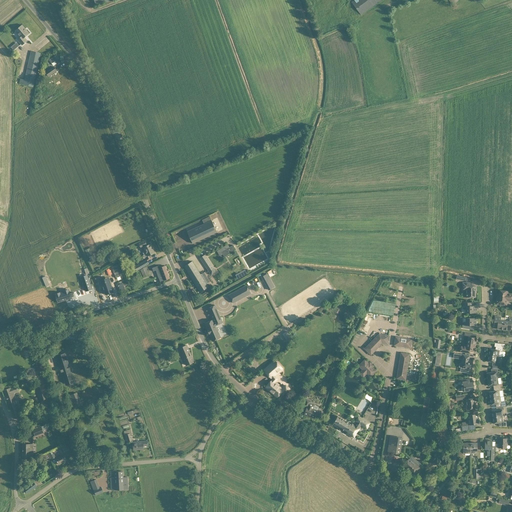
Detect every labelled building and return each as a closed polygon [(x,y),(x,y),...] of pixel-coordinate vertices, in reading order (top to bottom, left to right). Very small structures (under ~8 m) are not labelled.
[(354,0),(352,2),(361,15),(381,0),(354,0)] [(22,45),(24,44),(27,41),(24,37),(29,33),(22,25),(15,31),(21,37),(18,40),(22,45)] [(17,42),(9,48),(12,52),(20,46),(17,42)] [(33,87),(40,58),(41,53),(31,51),(30,56),(25,80),(20,79),(19,84),(24,85),(33,87)] [(61,61),(57,55),(49,60),(52,63),(55,61),(57,64),(61,61)] [(49,77),(57,70),(54,66),(45,72),(49,77)] [(193,243),(217,232),(210,216),(202,220),(204,224),(187,232),(193,243)] [(147,245),(146,245),(147,244),(145,241),(139,243),(140,247),(143,246),(144,247),(143,247),(145,251),(143,252),(144,255),(147,254),(147,256),(155,253),(151,244),(147,245)] [(233,245),(221,252),(224,257),(236,250),(233,245)] [(238,258),(244,255),(240,249),(216,264),(220,271),(239,259),(238,258)] [(216,272),(214,268),(205,254),(200,258),(209,271),(211,275),(216,272)] [(136,271),(142,268),(149,264),(147,260),(133,267),(136,271)] [(200,292),(204,289),(208,287),(192,261),(188,264),(184,266),(200,292)] [(165,266),(160,268),(159,265),(152,268),(153,271),(156,270),(160,282),(163,280),(164,280),(170,278),(165,266)] [(149,269),(147,266),(141,269),(142,270),(139,271),(141,276),(150,273),(148,269),(149,269)] [(267,274),(262,277),(269,290),(274,287),(267,274)] [(87,275),(81,277),(86,291),(92,289),(87,275)] [(109,280),(102,282),(103,286),(102,286),(103,290),(104,290),(106,294),(113,292),(109,280)] [(476,292),(476,286),(471,286),(471,282),(466,282),(462,282),(462,290),(466,290),(466,297),(467,297),(467,298),(471,298),(471,297),(475,297),(475,292),(476,292)] [(246,285),(229,295),(233,303),(251,293),(246,285)] [(60,293),(55,294),(57,298),(56,298),(58,303),(71,298),(71,297),(72,297),(74,296),(73,292),(70,293),(69,292),(68,290),(64,291),(60,293)] [(511,301),(511,294),(508,293),(508,291),(499,290),(498,298),(496,298),(496,304),(507,305),(507,300),(511,301)] [(394,314),(395,303),(375,300),(374,308),(373,308),(373,312),(394,314)] [(462,306),(462,309),(466,309),(466,313),(471,313),(476,313),(476,310),(477,310),(477,308),(476,308),(476,306),(471,306),(471,303),(473,303),(473,302),(468,302),(462,302),(462,306)] [(213,320),(205,323),(208,330),(207,330),(209,334),(209,333),(213,341),(221,337),(217,328),(216,325),(217,325),(221,323),(222,322),(215,305),(208,308),(213,320)] [(495,316),(494,326),(497,326),(497,329),(504,329),(505,321),(501,320),(501,317),(500,317),(495,316)] [(462,322),(462,328),(471,329),(471,325),(472,325),(476,325),(476,323),(477,322),(477,321),(476,320),(476,318),(471,318),(466,318),(466,322),(464,322),(462,322)] [(287,332),(283,334),(288,341),(291,338),(287,332)] [(465,332),(463,342),(464,343),(464,342),(475,344),(477,338),(476,338),(472,337),(472,334),(465,332)] [(387,344),(389,336),(379,334),(365,349),(371,354),(382,343),(387,344)] [(410,347),(411,340),(396,337),(395,345),(410,347)] [(461,346),(460,352),(469,353),(470,350),(474,351),(475,344),(464,342),(464,343),(464,346),(464,347),(461,346)] [(504,347),(505,344),(495,343),(494,346),(496,347),(495,349),(489,349),(488,355),(499,356),(502,357),(502,351),(503,347),(504,347)] [(194,362),(189,350),(187,345),(182,347),(177,349),(181,360),(184,359),(186,365),(189,364),(194,362)] [(65,353),(57,356),(59,362),(61,369),(62,370),(62,371),(62,372),(66,384),(70,383),(69,381),(73,379),(70,369),(69,367),(67,360),(65,353)] [(405,379),(409,354),(401,353),(397,378),(405,379)] [(454,353),(453,357),(462,359),(462,363),(464,364),(463,367),(462,367),(461,367),(460,371),(468,373),(469,369),(468,369),(468,368),(472,369),(472,368),(473,368),(473,365),(472,364),(473,361),(469,361),(470,355),(463,354),(454,353)] [(499,366),(499,363),(498,362),(499,356),(488,355),(487,361),(492,362),(492,365),(492,367),(497,367),(498,366),(499,366)] [(277,379),(274,375),(282,368),(275,360),(264,370),(271,378),(271,377),(273,379),(266,387),(277,397),(281,393),(284,396),(290,389),(286,385),(282,389),(274,382),(277,379)] [(365,360),(359,366),(363,370),(360,373),(361,374),(362,375),(363,376),(367,373),(368,374),(371,377),(376,371),(371,366),(371,367),(369,365),(369,364),(365,360)] [(497,368),(497,367),(492,367),(492,369),(491,369),(491,372),(486,373),(487,379),(498,378),(497,372),(498,372),(498,368),(497,368)] [(499,384),(498,378),(487,379),(488,386),(493,385),(494,388),(501,387),(502,386),(502,384),(500,384),(499,384)] [(469,379),(461,380),(462,387),(463,391),(464,391),(469,391),(474,390),(473,382),(470,382),(469,379)] [(14,398),(13,394),(18,391),(16,385),(3,390),(14,417),(21,414),(15,397),(14,398)] [(39,400),(49,397),(44,385),(35,388),(39,400)] [(494,391),(489,392),(490,398),(500,397),(500,391),(501,390),(500,387),(494,388),(494,391)] [(77,393),(71,395),(76,406),(81,404),(77,393)] [(471,398),(470,393),(456,395),(456,400),(466,399),(468,409),(476,408),(475,401),(476,401),(475,398),(471,398)] [(500,397),(490,398),(491,405),(496,404),(496,407),(503,406),(506,405),(505,400),(501,401),(500,397)] [(317,410),(318,407),(314,405),(310,403),(311,401),(306,399),(303,406),(307,408),(304,414),(314,418),(317,410)] [(493,417),(503,415),(502,410),(504,409),(503,406),(496,407),(497,410),(492,411),(493,417)] [(462,428),(456,429),(456,432),(462,431),(470,430),(469,425),(479,423),(477,414),(472,414),(467,415),(468,421),(466,422),(466,425),(462,426),(461,426),(462,428)] [(504,422),(503,415),(493,417),(493,423),(498,423),(499,426),(507,426),(506,421),(504,422)] [(352,425),(338,416),(333,424),(347,432),(347,433),(354,437),(356,434),(355,434),(357,431),(357,432),(359,429),(359,428),(361,425),(367,428),(370,423),(359,416),(356,421),(358,423),(356,426),(352,424),(352,425)] [(35,436),(44,432),(41,426),(33,429),(35,436)] [(400,454),(402,438),(390,436),(388,452),(400,454)] [(506,449),(507,443),(507,438),(499,438),(499,443),(495,443),(495,446),(495,451),(499,452),(499,448),(506,449)] [(134,450),(144,449),(143,446),(148,446),(147,440),(133,441),(133,444),(134,450)] [(485,446),(485,449),(489,449),(489,451),(488,451),(488,455),(491,455),(491,461),(495,461),(495,454),(495,451),(495,446),(492,446),(492,442),(492,441),(485,441),(485,446)] [(459,458),(463,458),(463,455),(465,455),(465,453),(470,453),(470,443),(463,443),(463,449),(459,450),(459,455),(459,458)] [(477,449),(477,443),(470,443),(470,453),(474,453),(474,454),(475,454),(475,456),(477,456),(477,458),(480,458),(480,454),(480,449),(477,449)] [(33,457),(33,444),(23,444),(23,457),(33,457)] [(64,454),(61,449),(58,450),(61,456),(56,458),(59,464),(67,460),(64,454)] [(45,454),(42,456),(45,461),(48,460),(49,460),(56,457),(52,450),(45,454)] [(417,465),(409,459),(405,462),(402,466),(408,471),(408,470),(413,474),(417,469),(418,470),(421,467),(418,464),(417,465)] [(123,477),(123,471),(114,471),(115,477),(110,478),(111,483),(111,488),(110,488),(110,489),(111,490),(128,489),(128,482),(127,477),(123,477)] [(25,483),(35,477),(33,473),(23,480),(25,483)] [(28,493),(37,486),(33,482),(24,489),(28,493)] [(100,502),(109,498),(107,494),(98,497),(100,502)] [(436,505),(441,509),(444,503),(439,500),(436,505)]
